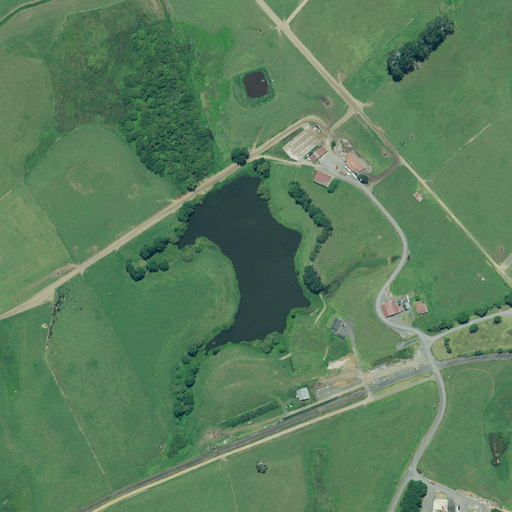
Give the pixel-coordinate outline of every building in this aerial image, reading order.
[(328,151),(324,146),(320,149),(316,145),(311,150),(314,153),(309,159),(310,160),(311,159),(314,163),(319,159),(316,155),(320,151),(324,155),(328,151)] [(365,168),(351,152),(347,156),(350,160),(346,163),(354,172),(357,169),(360,172),(365,168)] [(334,177),(319,171),(314,181),(329,188),(334,177)] [(424,199),(417,192),(414,195),(420,202),(424,199)] [(397,300),(383,306),(387,317),(404,311),(402,306),(400,307),(400,306),(401,306),(400,303),(398,303),(397,300)] [(423,305),(421,301),(415,303),(419,314),(423,313),(423,314),(429,312),(426,304),(423,305)] [(343,320),(337,317),(335,321),(335,322),(332,327),(338,330),(343,320)] [(348,335),(341,331),(338,336),(346,339),(348,335)]
